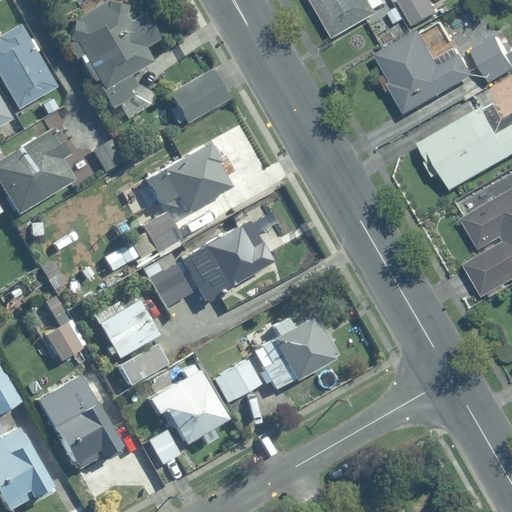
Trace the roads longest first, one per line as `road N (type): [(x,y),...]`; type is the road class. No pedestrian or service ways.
road 1 (tertiary): [(450,376),(233,0)]
road 2 (residential): [(218,511),(450,376)]
road 3 (tertiary): [(511,482),(450,376)]
